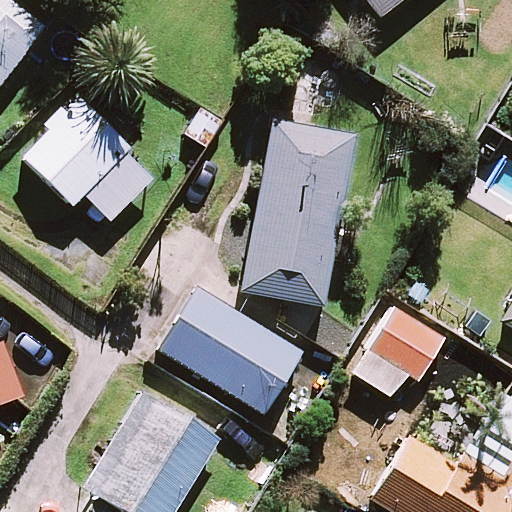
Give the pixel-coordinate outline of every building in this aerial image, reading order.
[(0,0),(0,77),(38,29),(0,0)] [(393,0),(370,0),(379,11),(393,0)] [(150,176),(69,97),(39,128),(44,133),(18,159),(66,207),(78,195),(105,221),(150,176)] [(347,138),(268,123),(236,292),(316,307),(347,138)] [(294,355),(192,289),(153,350),(256,415),(294,355)] [(511,299),(497,324),(511,332),(511,299)] [(348,375),(385,398),(400,373),(413,381),(439,338),(389,308),(348,375)] [(0,404),(17,398),(0,355),(0,404)] [(169,511),(212,439),(135,394),(79,490),(93,499),(84,511),(169,511)] [(511,511),(511,409),(492,397),(450,467),(404,439),(366,502),(383,511),(511,511)]
